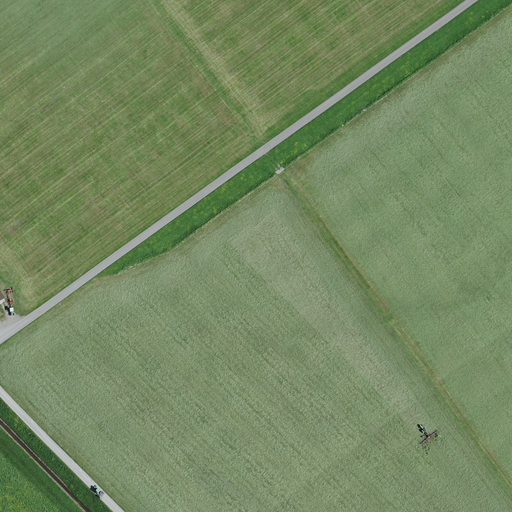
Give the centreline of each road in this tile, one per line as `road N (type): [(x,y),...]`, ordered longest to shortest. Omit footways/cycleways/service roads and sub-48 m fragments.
road 1 (track): [(0,341),(470,0)]
road 2 (track): [(122,511),(0,386)]
